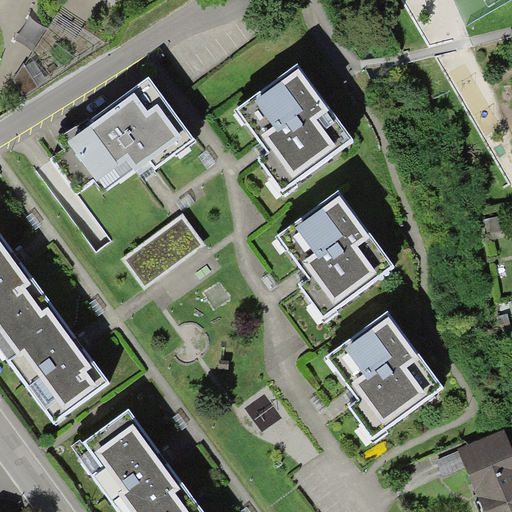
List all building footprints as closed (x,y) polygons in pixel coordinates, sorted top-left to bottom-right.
[(269,153),(260,160),(283,192),(354,141),(298,64),(237,109),(269,153)] [(58,139),(66,149),(54,157),(79,190),(94,179),(104,194),(120,183),(121,184),(138,172),(140,175),(153,166),(156,169),(196,140),(149,76),(91,119),(89,117),(58,139)] [(339,189),(277,233),(310,279),(301,286),(324,319),(396,267),(339,189)] [(145,290),(204,248),(183,218),(124,261),(145,290)] [(0,350),(54,423),(110,383),(79,341),(16,254),(0,232),(0,350)] [(389,310),(326,355),(352,392),(359,401),(350,407),(373,439),(444,387),(389,310)] [(72,446),(120,511),(202,511),(162,455),(129,411),(85,443),(82,439),(72,446)] [(511,511),(511,446),(505,429),(459,449),(460,452),(440,460),(446,475),(466,467),(481,500),(477,502),(481,511),(511,511)]
